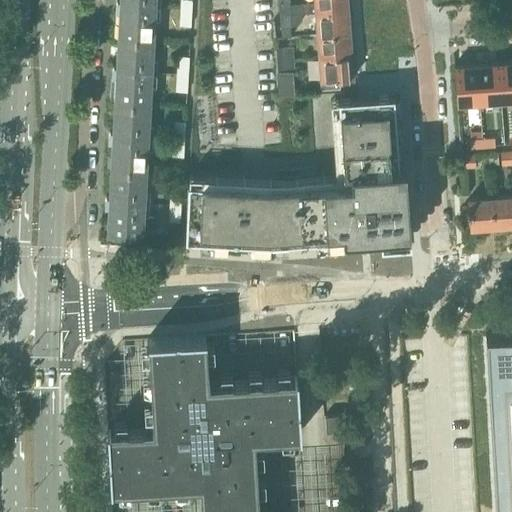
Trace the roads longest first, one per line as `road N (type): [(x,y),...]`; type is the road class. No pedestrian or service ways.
road 1 (residential): [(113,304),(440,280)]
road 2 (secondary): [(20,0),(3,310)]
road 3 (residential): [(440,280),(415,33)]
road 4 (residential): [(54,211),(81,202),(91,0)]
road 5 (secondary): [(54,211),(64,0)]
road 6 (secondary): [(3,310),(5,511)]
road 7 (secondary): [(48,434),(73,364),(113,304)]
road 8 (secondary): [(48,434),(48,307)]
